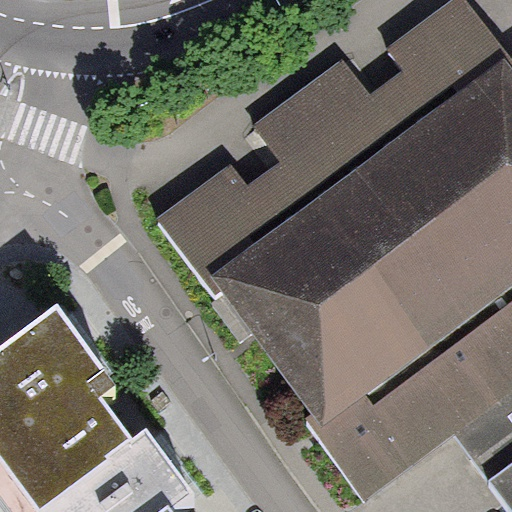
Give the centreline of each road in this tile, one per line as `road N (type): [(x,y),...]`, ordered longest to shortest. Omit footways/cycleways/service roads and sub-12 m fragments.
road 1 (residential): [(0,181),(88,254),(286,511)]
road 2 (primary): [(178,0),(124,12),(40,13)]
